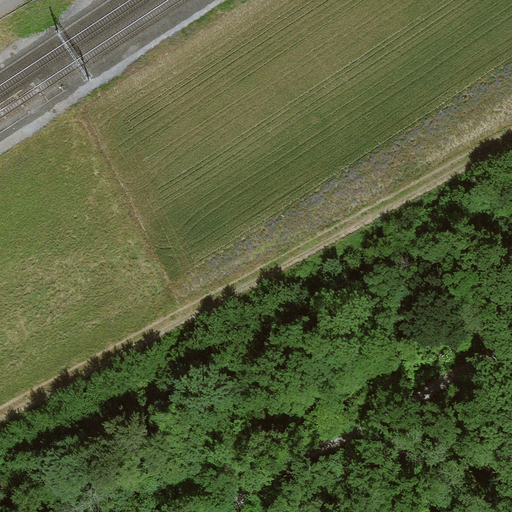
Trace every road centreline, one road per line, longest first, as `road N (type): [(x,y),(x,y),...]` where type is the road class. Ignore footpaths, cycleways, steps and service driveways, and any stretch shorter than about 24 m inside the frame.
road 1 (track): [(0,414),(511,132)]
road 2 (track): [(228,511),(259,481),(307,453),(511,350)]
